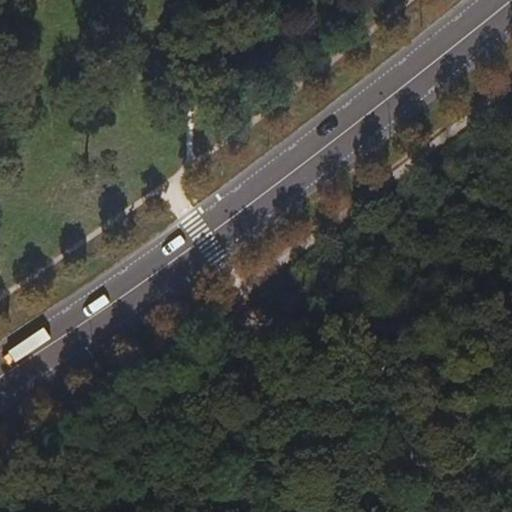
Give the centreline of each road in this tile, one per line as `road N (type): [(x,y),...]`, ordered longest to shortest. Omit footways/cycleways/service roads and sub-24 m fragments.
road 1 (tertiary): [(0,371),(159,270),(511,0)]
road 2 (track): [(511,330),(418,321),(202,321)]
